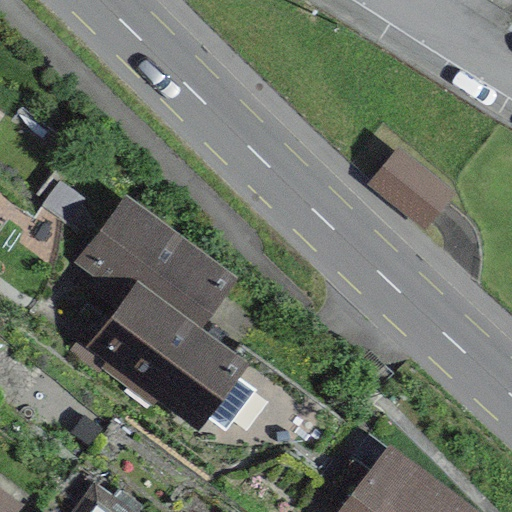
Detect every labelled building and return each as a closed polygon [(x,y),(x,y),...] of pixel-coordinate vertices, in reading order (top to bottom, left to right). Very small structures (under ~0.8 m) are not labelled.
[(426,224),(456,184),(397,140),(366,180),(426,224)] [(84,198),(59,180),(43,202),(68,220),(84,198)] [(115,308),(137,278),(202,327),(239,278),(126,194),(76,261),(95,275),(86,286),(115,308)] [(22,288),(0,271),(0,294),(11,303),(22,288)] [(257,389),(239,376),(249,362),(202,327),(137,278),(115,308),(86,347),(77,340),(69,351),(100,374),(103,369),(153,406),(157,400),(198,430),(208,417),(226,431),(257,389)] [(102,428),(84,414),(70,431),(88,445),(102,428)] [(482,511),(393,444),(341,511),(482,511)] [(135,511),(93,481),(70,511),(135,511)] [(0,511),(17,511),(23,505),(0,487),(0,511)]
